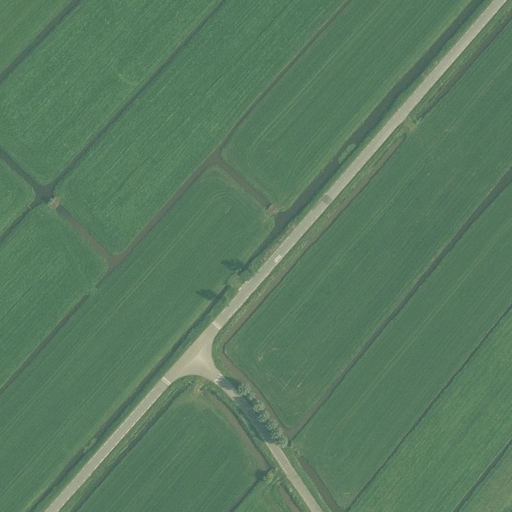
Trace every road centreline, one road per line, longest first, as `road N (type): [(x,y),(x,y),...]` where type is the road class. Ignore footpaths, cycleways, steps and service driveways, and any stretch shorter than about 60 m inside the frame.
road 1 (unclassified): [(191,354),(496,0)]
road 2 (unclassified): [(51,511),(191,354)]
road 3 (unclassified): [(317,511),(249,411),(191,354)]
